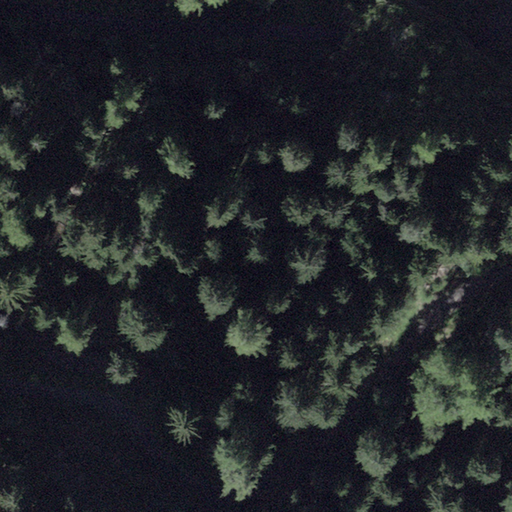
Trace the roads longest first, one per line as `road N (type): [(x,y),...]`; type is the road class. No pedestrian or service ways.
road 1 (track): [(511,277),(456,304),(314,468),(225,509),(102,405),(0,385)]
road 2 (track): [(0,0),(187,28),(344,33),(417,50),(511,17)]
